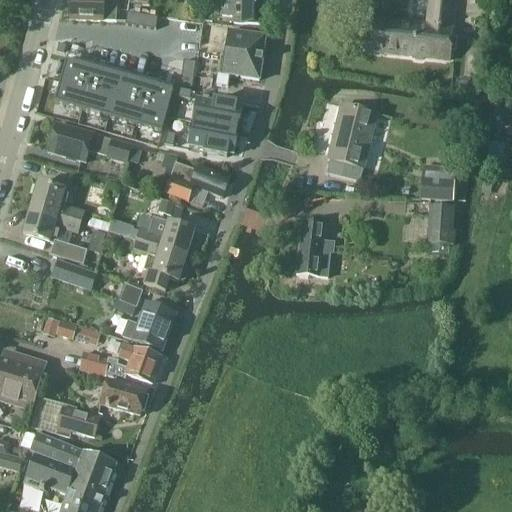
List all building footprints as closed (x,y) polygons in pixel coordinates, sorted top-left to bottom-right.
[(72,0),(71,21),(118,22),(118,0),(72,0)] [(246,25),(266,25),(267,0),(224,0),(224,17),(234,17),(235,23),(246,25)] [(452,29),(449,29),(452,0),(429,0),(427,26),(373,20),(370,52),(414,57),(415,59),(421,60),(424,58),(449,61),(452,29)] [(127,14),(126,27),(133,28),(135,15),(127,14)] [(135,15),(133,28),(141,29),(143,16),(135,15)] [(143,16),(141,29),(149,30),(150,18),(143,16)] [(150,18),(149,30),(156,31),(158,19),(150,18)] [(217,75),(216,87),(228,89),(229,77),(259,81),(266,38),(230,33),(224,76),(217,75)] [(184,61),(183,69),(195,71),(196,63),(184,61)] [(66,63),(55,106),(82,113),(93,71),(66,63)] [(183,69),(182,76),(194,78),(195,71),(183,69)] [(93,71),(82,113),(108,120),(120,78),(93,71)] [(182,76),(181,84),(193,86),(194,78),(182,76)] [(120,78),(108,120),(135,128),(147,86),(120,78)] [(181,84),(180,92),(192,93),(193,86),(181,84)] [(147,86),(135,128),(162,135),(173,93),(147,86)] [(180,92),(179,99),(191,101),(192,93),(180,92)] [(198,102),(193,125),(238,134),(242,110),(236,109),(237,106),(214,101),(213,105),(198,102)] [(327,176),(359,184),(376,115),(341,106),(328,161),(331,162),(327,176)] [(193,125),(189,149),(205,152),(204,155),(227,159),(227,156),(234,157),(238,134),(193,125)] [(106,161),(127,167),(132,149),(56,127),(48,154),(86,165),(90,154),(107,158),(106,161)] [(168,136),(165,148),(174,150),(176,137),(168,136)] [(490,143),(488,157),(502,160),(504,146),(490,143)] [(165,157),(163,164),(166,171),(174,173),(177,161),(165,157)] [(195,189),(223,199),(230,179),(199,168),(197,172),(177,165),(174,173),(171,180),(166,195),(190,204),(195,189)] [(420,201),(420,202),(453,204),(453,203),(454,182),(455,169),(422,166),(421,180),(420,201)] [(166,171),(164,178),(171,180),(174,173),(166,171)] [(39,184),(31,210),(81,225),(81,224),(84,214),(61,207),(66,192),(39,184)] [(162,203),(158,214),(171,218),(175,207),(162,203)] [(453,232),(455,209),(430,207),(427,246),(454,248),(455,233),(453,232)] [(31,210),(24,236),(50,243),(50,244),(55,229),(73,234),(78,236),(81,225),(31,210)] [(140,232),(137,242),(187,257),(194,231),(169,223),(153,219),(148,234),(140,232)] [(296,275),(319,277),(318,280),(326,281),(329,255),(332,256),(333,245),(323,243),(324,238),(326,224),(302,221),(296,275)] [(108,234),(105,244),(112,246),(117,243),(119,237),(108,234)] [(143,272),(146,273),(142,286),(166,293),(170,280),(179,283),(180,280),(183,281),(185,280),(187,272),(186,270),(183,269),(187,257),(137,242),(134,253),(147,257),(143,272)] [(56,243),(52,256),(83,264),(85,265),(87,257),(88,252),(56,243)] [(60,263),(55,279),(93,291),(98,276),(60,263)] [(142,293),(127,288),(121,303),(136,308),(142,293)] [(123,338),(162,353),(176,315),(146,304),(138,327),(129,324),(123,338)] [(78,330),(61,325),(57,338),(74,343),(78,330)] [(75,340),(86,344),(90,333),(79,329),(75,340)] [(84,354),(80,370),(106,376),(106,375),(114,378),(114,377),(124,381),(125,377),(152,386),(162,358),(135,349),(134,351),(123,347),(118,359),(130,363),(127,370),(116,366),(118,362),(84,354)] [(0,400),(31,410),(42,375),(0,361),(0,395),(0,396),(0,395),(0,400)] [(140,417),(147,392),(107,382),(100,406),(140,417)] [(72,433),(94,439),(99,419),(76,413),(77,410),(39,400),(35,416),(31,415),(27,429),(70,440),(72,433)] [(38,437),(32,453),(34,454),(78,469),(72,487),(104,499),(116,466),(84,454),(38,437)] [(0,453),(7,456),(11,445),(0,441),(0,453)] [(34,454),(23,484),(47,493),(49,488),(68,496),(62,511),(99,511),(104,499),(72,487),(78,469),(34,454)] [(0,469),(19,475),(22,462),(0,455),(0,469)]
